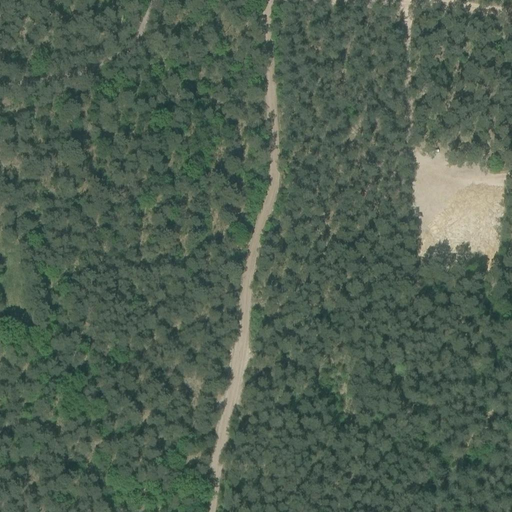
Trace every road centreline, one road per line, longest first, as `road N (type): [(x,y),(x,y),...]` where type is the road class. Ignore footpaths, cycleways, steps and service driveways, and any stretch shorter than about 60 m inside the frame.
road 1 (track): [(207,511),(269,165),(255,0)]
road 2 (track): [(511,170),(440,164),(405,148),(392,0)]
